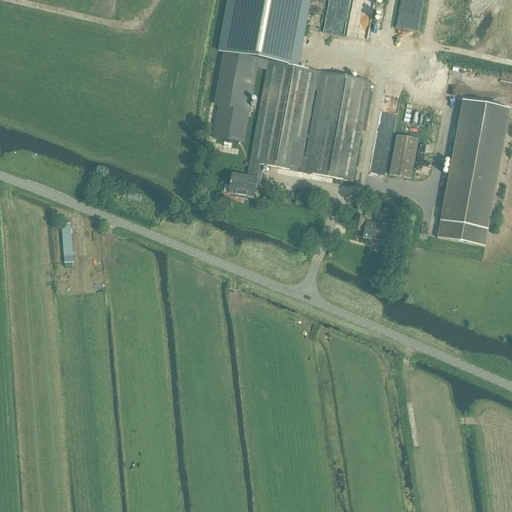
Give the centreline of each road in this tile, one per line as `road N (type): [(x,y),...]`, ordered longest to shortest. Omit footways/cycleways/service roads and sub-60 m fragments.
road 1 (unclassified): [(511,387),(0,175)]
road 2 (track): [(12,0),(122,26),(139,22),(156,0)]
